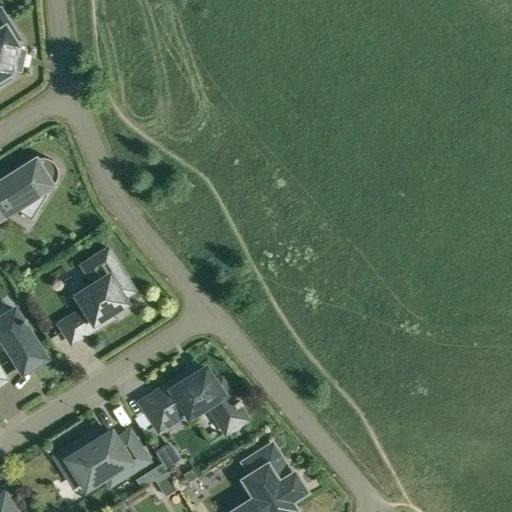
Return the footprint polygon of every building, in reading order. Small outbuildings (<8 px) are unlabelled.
[(0,85),(12,77),(10,74),(13,72),(14,70),(17,70),(17,69),(16,69),(18,64),(18,63),(19,56),(20,56),(20,55),(21,49),(21,50),(21,49),(19,48),(19,46),(17,42),(21,40),(1,9),(0,9),(0,85)] [(35,159),(0,181),(0,218),(52,186),(53,187),(57,180),(59,178),(59,175),(59,172),(59,170),(58,167),(57,164),(55,162),(53,160),(51,159),(48,158),(46,157),(43,157),(40,157),(37,158),(35,159)] [(62,324),(71,339),(72,340),(112,316),(110,312),(114,310),(115,310),(115,309),(120,305),(120,306),(121,306),(121,305),(127,302),(123,296),(132,290),(108,251),(85,265),(97,284),(89,289),(97,302),(62,324)] [(0,342),(5,340),(21,365),(2,376),(3,377),(21,366),(28,362),(30,366),(46,357),(25,324),(27,323),(25,319),(23,321),(16,309),(14,310),(14,311),(11,313),(11,312),(0,319),(0,342)] [(198,366),(189,372),(154,394),(159,402),(147,410),(161,432),(189,414),(190,416),(204,407),(209,404),(225,430),(231,426),(232,428),(241,423),(240,421),(246,417),(239,406),(242,404),(239,400),(236,402),(221,380),(216,383),(207,368),(201,371),(198,366)] [(91,445),(86,437),(56,456),(74,485),(91,474),(97,482),(120,468),(124,475),(148,460),(138,445),(126,453),(112,431),(91,445)] [(169,444),(159,451),(168,465),(178,458),(169,444)] [(292,511),(297,510),(291,501),(307,491),(295,473),(292,475),(273,444),(244,462),(263,493),(235,511),(292,511)] [(155,480),(168,471),(162,463),(149,471),(155,480)] [(192,469),(184,475),(189,482),(197,477),(192,469)] [(156,480),(166,496),(177,489),(167,473),(156,480)] [(6,487),(0,491),(0,511),(17,511),(12,503),(15,501),(6,487)]
